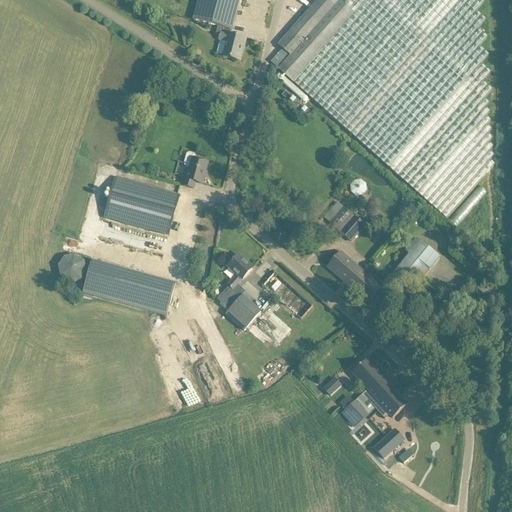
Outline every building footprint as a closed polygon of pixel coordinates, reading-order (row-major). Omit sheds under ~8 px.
[(198,0),(195,10),(193,20),(218,27),(231,30),(232,31),(239,5),(240,0),(198,0)] [(476,11),(484,2),(481,0),(349,0),(345,5),(338,0),(319,0),(279,46),(291,56),(279,69),(447,218),(495,164),(490,160),(494,155),(490,151),(494,147),(489,142),(493,138),(488,134),(492,129),(487,125),(491,120),(486,116),(490,112),(486,107),(490,103),(484,99),(492,90),(483,81),(491,72),(481,64),(489,55),(479,46),(487,37),(478,29),(486,20),(476,11)] [(230,35),(231,30),(218,27),(216,35),(220,36),(219,40),(228,42),(224,57),(240,62),(242,54),(240,53),(244,39),(230,35)] [(292,95),(287,100),(305,116),(310,111),(292,95)] [(195,160),(196,157),(194,154),(189,153),(186,154),(183,164),(185,167),(191,169),(188,178),(185,177),(182,187),(194,190),(195,183),(202,185),(208,163),(195,160)] [(180,196),(170,193),(115,178),(104,218),(169,236),(180,196)] [(361,180),(355,181),(350,186),(351,192),(356,197),(363,196),(367,191),(366,185),(361,180)] [(458,228),(488,193),(481,186),(450,221),(458,228)] [(351,242),(367,223),(357,214),(355,217),(345,209),(331,225),(351,242)] [(103,222),(99,237),(167,255),(170,242),(125,229),(125,228),(103,222)] [(438,259),(425,248),(416,240),(405,253),(408,255),(396,271),(402,276),(415,287),(438,259)] [(362,272),(361,271),(341,253),(328,268),(350,287),(362,272)] [(76,255),(65,257),(58,267),(61,278),(70,284),(81,281),(87,272),(85,261),(76,255)] [(243,280),(246,277),(252,270),(244,262),(245,261),(238,256),(228,267),(237,275),(228,286),(233,290),(242,280),(243,280)] [(176,284),(93,261),(83,294),(167,318),(176,284)] [(362,272),(350,287),(368,303),(381,289),(362,272)] [(270,273),(263,286),(274,292),(281,279),(270,273)] [(498,297),(491,291),(485,285),(479,291),(493,303),(498,297)] [(259,315),(232,293),(223,302),(231,309),(225,315),(244,332),(259,315)] [(91,308),(94,299),(82,295),(79,304),(91,308)] [(269,308),(258,318),(280,341),(291,331),(269,308)] [(346,410),(342,414),(343,414),(344,414),(350,421),(350,422),(355,428),(362,422),(358,417),(372,405),(385,420),(390,415),(393,419),(408,405),(368,361),(353,375),(368,391),(354,403),(346,410)] [(327,387),(324,390),(330,396),(333,393),(327,387)] [(395,430),(374,450),(384,460),(405,441),(395,430)]
